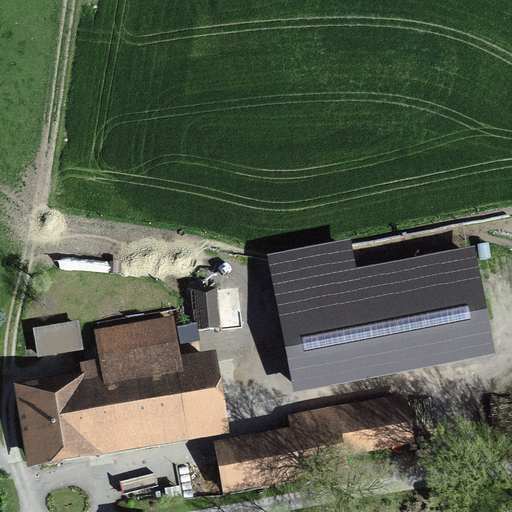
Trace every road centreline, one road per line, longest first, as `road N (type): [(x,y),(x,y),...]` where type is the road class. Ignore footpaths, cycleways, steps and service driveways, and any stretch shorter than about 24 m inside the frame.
road 1 (track): [(34,511),(7,426),(8,355),(70,0)]
road 2 (residential): [(511,473),(218,511)]
